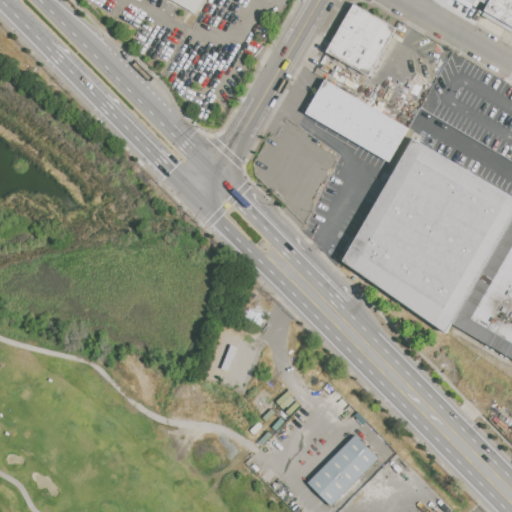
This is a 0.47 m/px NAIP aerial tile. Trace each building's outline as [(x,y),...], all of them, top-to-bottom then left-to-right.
[(173,0),(202,0),(195,13),(173,0)] [(511,0),(511,25),(486,11),(489,6),(492,0),(511,0)] [(327,51),(355,3),(397,28),(369,75),(327,51)] [(326,79),(409,128),(389,162),(306,113),(326,79)] [(511,196),(511,221),(453,322),(447,332),(344,259),(414,139),(511,196)] [(511,356),(453,322),(511,221),(511,356)] [(356,433),(380,458),(333,505),(309,481),(356,433)]
